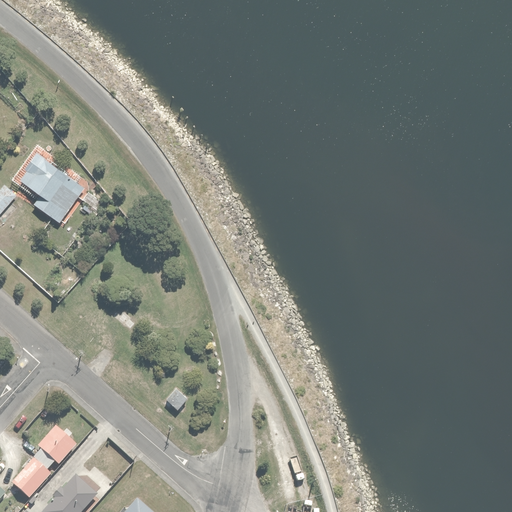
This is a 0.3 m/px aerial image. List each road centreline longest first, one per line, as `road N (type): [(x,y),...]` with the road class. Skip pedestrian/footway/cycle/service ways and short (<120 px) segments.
road 1 (unclassified): [(0,10),(66,65),(148,153),(214,268),(241,395),(236,486)]
road 2 (residential): [(51,349),(181,465),(236,486)]
